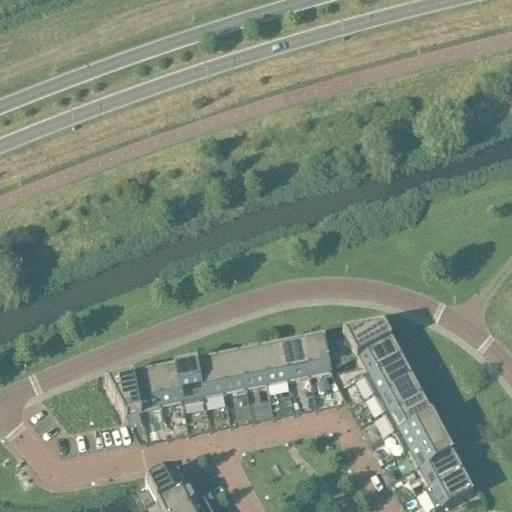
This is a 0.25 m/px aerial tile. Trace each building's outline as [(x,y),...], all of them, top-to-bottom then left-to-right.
[(321,343),(329,382),(331,382),(329,376),(354,363),(354,364),(389,345),(389,344),(388,344),(382,334),(383,333),(382,331),(379,331),(379,332),(363,335),(360,335),(360,336),(344,339),(344,338),(341,339),(341,340),(323,344),(323,343),(321,343)] [(308,386),(309,386),(309,385),(328,381),(328,382),(329,382),(321,343),(320,343),(320,344),(302,348),(301,347),(300,347),(308,386)] [(364,381),(360,384),(361,385),(399,364),(399,363),(398,363),(389,347),(390,346),(389,345),(354,364),(355,365),(356,365),(364,381)] [(308,386),(300,347),(299,348),(280,352),(280,351),(279,352),(287,390),(288,390),(288,389),(307,386),(308,386)] [(266,395),(267,395),(267,394),(286,390),(286,391),(287,390),(279,352),(278,352),(278,353),(259,356),(258,356),(266,395)] [(237,360),(245,399),(246,399),(246,398),(264,394),(264,395),(266,395),(258,356),(257,356),(257,357),(238,361),(238,360),(237,360)] [(237,360),(235,360),(236,361),(217,365),(217,364),(215,364),(223,403),(225,403),(225,402),(243,398),(243,399),(245,399),(237,360)] [(223,403),(215,364),(214,365),(196,369),(196,368),(194,369),(203,411),(204,411),(203,406),(222,403),(222,404),(223,403)] [(361,385),(362,386),(371,402),(371,403),(371,404),(410,383),(409,382),(408,382),(399,366),(400,365),(399,364),(361,385)] [(194,369),(193,369),(193,370),(191,370),(175,373),(174,373),(173,373),(182,416),(183,416),(183,415),(202,411),(202,412),(203,411),(194,369)] [(160,416),(161,416),(161,415),(180,411),(181,416),(182,416),(173,373),(172,373),(172,374),(153,378),(153,377),(152,377),(160,416)] [(160,416),(152,377),(151,377),(151,378),(132,382),(132,381),(131,381),(139,420),(140,420),(140,419),(158,416),(159,416),(160,416)] [(103,387),(105,390),(106,389),(113,404),(114,406),(115,406),(122,421),(121,421),(123,423),(123,424),(126,423),(125,422),(137,420),(137,421),(139,420),(131,381),(129,382),(130,383),(107,387),(107,386),(103,387)] [(371,404),(372,405),(373,405),(382,422),(381,422),(381,423),(420,402),(419,401),(418,401),(410,385),(410,384),(410,383),(371,404)] [(381,423),(382,424),(383,424),(392,441),(391,441),(392,442),(430,421),(429,420),(429,421),(420,404),(420,403),(420,402),(381,423)] [(392,442),(392,443),(393,443),(402,459),(401,460),(402,461),(440,440),(440,439),(439,440),(430,423),(431,422),(430,421),(392,442)] [(415,478),(450,459),(450,458),(449,459),(440,442),(441,441),(440,440),(402,461),(402,462),(407,460),(416,477),(415,477),(415,478)] [(461,478),(460,477),(459,478),(450,461),(451,461),(450,459),(415,478),(416,479),(417,479),(426,496),(421,498),(422,499),(461,478)] [(179,468),(144,486),(145,489),(146,488),(155,505),(154,506),(155,507),(190,488),(189,487),(188,487),(179,470),(180,470),(179,468)] [(461,478),(422,499),(423,500),(429,511),(446,511),(471,499),(470,496),(469,497),(460,480),(461,480),(461,478)] [(190,511),(204,505),(203,504),(199,506),(190,489),(191,489),(190,488),(155,507),(155,508),(156,507),(158,511),(190,511)]
